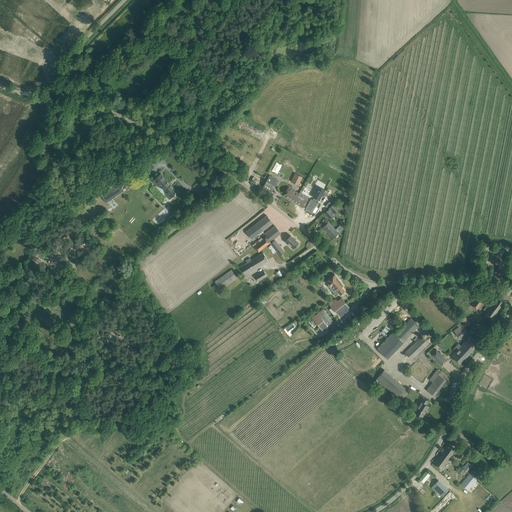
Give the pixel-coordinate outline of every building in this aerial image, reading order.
[(89,73),(83,67),(80,71),(86,77),(89,73)] [(75,126),(80,131),(88,123),(84,118),(75,126)] [(169,199),(171,197),(177,191),(161,174),(161,173),(153,181),(157,186),(156,186),(164,195),(165,194),(169,199)] [(300,182),(301,178),(302,176),(295,173),(291,181),(298,185),(300,186),(301,183),(300,182)] [(270,175),(262,188),(270,192),(278,180),(270,175)] [(102,194),(107,202),(124,190),(120,184),(114,189),(112,186),(102,194)] [(283,195),(293,202),(298,194),(288,188),(283,195)] [(315,192),(313,197),(319,200),(324,191),(320,188),(317,193),(315,192)] [(300,196),(298,194),(293,202),(303,208),(308,199),(301,195),(300,196)] [(318,208),(315,206),(318,202),(311,199),(306,208),(312,212),(312,211),(315,213),(318,208)] [(330,207),(324,213),(330,219),(336,214),(334,213),(339,208),(334,203),(329,207),(330,207)] [(169,215),(169,214),(170,213),(169,209),(161,213),(163,217),(169,215)] [(267,215),(246,231),(252,239),(273,223),(267,215)] [(333,238),(337,234),(343,229),(339,225),(335,229),(328,222),(323,227),(333,238)] [(270,241),(277,236),(281,233),(275,225),(265,234),(270,241)] [(298,243),(298,242),(291,235),(285,241),(293,248),(294,247),(295,247),(296,247),(297,247),(298,247),(298,246),(298,245),(298,244),(298,243)] [(254,246),(258,252),(270,242),(266,236),(254,246)] [(270,243),(277,251),(281,247),(275,239),(270,243)] [(276,251),(271,245),(268,247),(273,254),(276,251)] [(498,264),(498,259),(499,248),(483,248),(482,263),(498,264)] [(245,274),(268,260),(263,252),(251,260),(250,258),(246,260),(247,262),(240,267),(242,270),(245,274)] [(215,290),(219,287),(220,289),(238,277),(232,269),(215,281),(216,284),(212,287),(215,290)] [(258,281),(267,276),(264,270),(255,276),(258,281)] [(337,277),(335,274),(326,281),(329,284),(330,283),(336,291),(337,290),(340,294),(344,291),(341,287),(343,285),(337,278),(337,277)] [(500,290),(509,295),(511,289),(511,280),(508,278),(500,290)] [(477,297),(464,313),(472,319),(480,309),(478,308),(491,290),(486,286),(478,298),(477,297)] [(484,312),(493,319),(499,313),(506,301),(497,294),(487,307),(486,307),(485,308),(486,309),(484,312)] [(333,300),(329,304),(340,317),(350,308),(341,298),(339,300),(338,299),(337,300),(338,300),(335,302),(333,300)] [(318,313),(312,317),(323,331),(323,330),(328,326),(331,324),(328,320),(325,322),(321,317),(324,315),(321,311),(318,313)] [(458,318),(469,326),(472,322),(460,314),(458,318)] [(377,349),(388,359),(420,326),(411,318),(396,335),(393,332),(377,349)] [(454,331),(456,334),(459,338),(467,332),(461,325),(454,331)] [(113,332),(106,336),(108,341),(113,339),(112,336),(114,335),(113,332)] [(405,352),(412,360),(429,343),(422,336),(405,352)] [(468,339),(462,345),(470,353),(476,347),(468,339)] [(460,364),(470,353),(462,345),(452,356),(460,364)] [(438,361),(443,356),(439,352),(438,353),(435,350),(431,355),(438,361)] [(446,380),(441,376),(439,374),(441,372),(437,369),(430,379),(433,382),(426,390),(433,395),(446,380)] [(405,388),(383,370),(375,380),(397,398),(405,388)] [(428,401),(422,397),(420,401),(421,401),(414,412),(423,416),(429,406),(426,404),(428,401)] [(463,454),(453,447),(449,444),(442,453),(449,458),(453,453),(460,458),(463,454)] [(449,458),(442,453),(434,464),(441,470),(444,466),(449,458)] [(462,468),(467,472),(472,465),(467,462),(462,468)] [(469,474),(476,480),(480,475),(473,470),(469,474)] [(476,480),(469,474),(461,484),(468,490),(476,480)] [(448,489),(438,480),(432,487),(441,496),(448,489)] [(441,511),(456,497),(450,491),(430,511),(441,511)]
